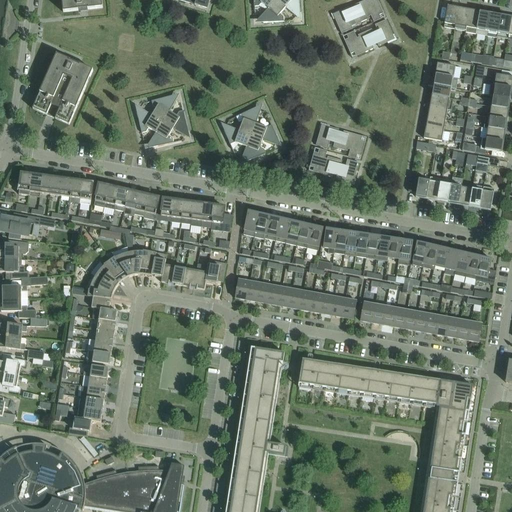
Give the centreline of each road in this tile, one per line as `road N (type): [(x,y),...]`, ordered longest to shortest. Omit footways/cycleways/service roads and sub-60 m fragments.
road 1 (residential): [(511,240),(7,148)]
road 2 (residential): [(210,450),(134,439),(122,428),(139,308),(156,297),(211,307),(233,321)]
road 3 (residential): [(497,365),(233,321)]
road 4 (residential): [(7,148),(31,0)]
road 5 (residential): [(233,321),(210,450)]
road 6 (residential): [(470,511),(490,393)]
